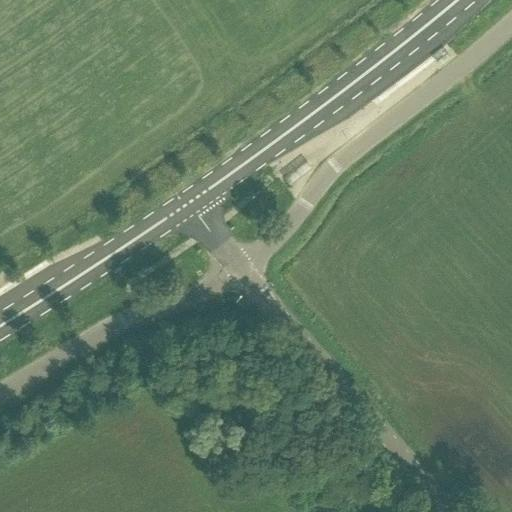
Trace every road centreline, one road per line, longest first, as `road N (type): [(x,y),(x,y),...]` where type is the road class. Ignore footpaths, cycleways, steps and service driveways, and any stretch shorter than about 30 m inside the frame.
road 1 (unclassified): [(511,22),(337,164),(291,226),(238,269)]
road 2 (primary): [(189,203),(456,0)]
road 3 (unclassified): [(449,511),(238,269)]
road 4 (unclassified): [(238,269),(104,330),(0,393)]
road 5 (primary): [(0,325),(189,203)]
